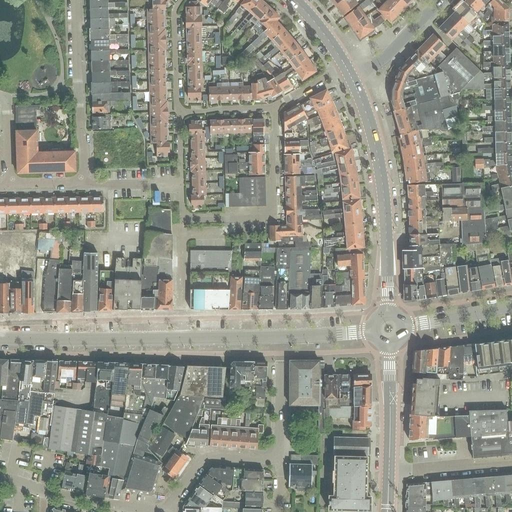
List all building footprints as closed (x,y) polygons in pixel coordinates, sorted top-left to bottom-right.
[(127,8),(127,3),(108,3),(107,0),(90,0),(90,8),(108,8),(127,8)] [(165,2),(166,2),(169,2),(167,0),(153,0),(154,1),(152,1),(152,10),(163,10),(165,10),(165,2)] [(244,9),(249,13),(261,1),(260,0),(245,0),(239,7),(235,13),(239,16),(244,9)] [(343,0),(336,6),(339,10),(339,12),(341,14),(343,14),(344,15),(348,12),(358,4),(354,0),(343,0)] [(366,0),(349,14),(345,17),(347,20),(345,21),(350,28),(366,17),(365,16),(362,11),(372,4),(371,3),(368,0),(366,0)] [(387,18),(390,22),(391,21),(392,23),(397,17),(396,16),(397,14),(398,15),(399,14),(383,0),(376,0),(382,5),(378,10),(387,18)] [(408,7),(400,0),(383,0),(399,14),(400,13),(399,13),(401,11),(402,13),(408,7)] [(466,0),(464,3),(468,6),(477,15),(479,17),(481,19),(484,16),(483,15),(479,11),(484,5),(478,0),(466,0)] [(504,5),(501,2),(500,0),(492,0),(489,3),(493,8),(493,10),(493,13),(494,13),(494,11),(508,11),(508,9),(507,8),(507,6),(505,5),(504,5)] [(249,13),(244,20),(236,29),(240,33),(253,17),(259,22),(271,8),(266,3),(265,4),(261,1),(249,13)] [(186,7),(186,16),(201,16),(201,7),(197,7),(197,2),(189,3),(189,7),(186,7)] [(477,15),(464,3),(463,4),(462,4),(459,6),(459,8),(455,12),(468,25),(468,24),(473,29),(476,26),(471,21),(477,15)] [(219,8),(218,9),(223,13),(227,7),(226,7),(222,4),(219,8)] [(91,19),(108,18),(108,19),(114,19),(127,18),(127,14),(108,15),(108,8),(90,8),(91,19)] [(259,22),(263,26),(258,31),(261,35),(263,32),(266,29),(279,18),(275,14),(276,13),(271,8),(259,22)] [(481,19),(483,22),(491,13),(492,13),(491,12),(489,10),(487,8),(486,10),(487,11),(483,15),(484,16),(481,19)] [(146,10),(147,20),(163,20),(163,10),(152,10),(146,10)] [(494,11),(494,13),(493,13),(493,18),(491,18),(491,22),(493,22),(508,21),(508,19),(509,18),(509,15),(508,14),(508,11),(494,11)] [(446,19),(460,33),(466,39),(469,36),(462,30),(468,25),(455,12),(454,13),(453,12),(450,15),(450,17),(447,20),(446,19)] [(377,27),(381,24),(385,22),(382,17),(380,16),(370,23),(369,22),(372,19),(369,14),(365,16),(366,17),(350,28),(354,34),(356,33),(357,35),(355,36),(358,39),(359,38),(360,39),(360,38),(361,40),(366,37),(365,35),(367,34),(368,35),(374,31),(373,29),(377,27)] [(187,27),(202,27),(201,25),(201,16),(186,16),(186,19),(185,19),(185,27),(187,27)] [(236,19),(233,16),(227,23),(231,26),(236,19)] [(114,25),(114,19),(108,19),(108,18),(91,19),(91,30),(90,30),(108,29),(108,30),(118,30),(118,25),(114,25)] [(439,29),(442,33),(451,41),(456,36),(463,42),(465,39),(466,39),(460,33),(446,19),(446,20),(447,21),(444,24),(442,23),(439,27),(440,28),(439,29)] [(147,24),(147,30),(165,30),(164,30),(163,20),(147,20),(147,24)] [(266,29),(263,32),(252,43),(256,47),(266,36),(271,41),(285,29),(280,24),(279,25),(276,21),(266,29)] [(492,35),(509,35),(508,23),(496,24),(492,26),(492,31),(485,31),(486,36),(492,35)] [(202,39),(202,34),(202,27),(187,27),(188,40),(202,39)] [(109,36),(108,30),(108,29),(90,30),(90,40),(128,39),(128,35),(109,36)] [(274,48),(260,60),(263,63),(280,49),(288,43),(292,40),(289,36),(290,35),(285,29),(271,41),(269,43),(274,48)] [(147,30),(147,40),(163,40),(163,38),(165,38),(165,36),(165,30),(147,30)] [(445,46),(433,35),(432,36),(431,36),(429,38),(429,40),(427,41),(428,42),(426,44),(425,43),(425,44),(442,60),(445,57),(440,52),(445,46)] [(492,35),(492,41),(483,42),(483,47),(492,46),(509,45),(509,35),(492,35)] [(91,41),(92,51),(109,51),(109,45),(128,44),(128,39),(90,40),(90,41),(91,41)] [(188,40),(188,52),(202,52),(202,39),(188,40)] [(465,39),(463,42),(468,47),(471,44),(465,39)] [(147,40),(147,51),(164,51),(165,51),(165,44),(165,43),(163,43),(163,40),(147,40)] [(297,45),(294,42),(293,41),(289,44),(271,60),(271,61),(274,63),(283,56),(287,61),(302,50),(298,44),(297,45)] [(416,52),(428,64),(428,63),(434,58),(439,63),(442,60),(425,44),(425,45),(423,47),(423,46),(421,47),(420,47),(418,50),(418,51),(417,52),(416,52)] [(492,46),(492,52),(483,52),(483,57),(492,57),(509,56),(509,45),(492,46)] [(404,83),(395,80),(394,84),(392,90),(391,90),(392,91),(392,101),(391,101),(394,111),(393,112),(459,93),(462,92),(461,90),(483,90),(483,85),(483,79),(484,75),(456,48),(438,67),(443,72),(428,77),(404,83)] [(92,51),(92,62),(109,61),(109,55),(128,55),(128,50),(109,51),(92,51)] [(292,67),(284,73),(286,77),(308,61),(305,57),(307,56),(302,50),(287,61),(292,67)] [(147,51),(148,61),(165,61),(164,51),(147,51)] [(187,65),(189,64),(202,64),(202,52),(188,52),(187,52),(187,65)] [(428,63),(428,64),(416,52),(407,62),(418,73),(420,71),(423,74),(424,73),(428,77),(443,72),(438,67),(435,70),(434,69),(428,63)] [(492,57),(492,63),(483,63),(483,68),(493,67),(509,67),(509,56),(492,57)] [(228,57),(222,57),(222,66),(232,65),(232,62),(228,57)] [(92,62),(92,73),(110,72),(110,66),(128,65),(128,61),(109,61),(92,62)] [(148,61),(148,71),(165,71),(165,61),(148,61)] [(312,64),(311,65),(308,61),(286,77),(289,82),(292,86),(296,83),(293,78),(297,74),(299,77),(301,81),(315,72),(314,70),(316,69),(312,64)] [(404,83),(428,77),(424,73),(423,74),(420,71),(418,73),(407,62),(398,70),(399,71),(395,80),(404,83)] [(280,88),(282,92),(286,90),(287,90),(290,89),(290,87),(292,86),(289,82),(286,77),(284,73),(284,72),(283,73),(279,70),(275,73),(266,63),(263,66),(271,76),(274,78),(280,88)] [(189,64),(189,77),(203,76),(202,64),(189,64)] [(493,79),(493,78),(510,77),(509,67),(493,67),(493,73),(483,74),(484,75),(483,79),(493,79)] [(110,76),(128,76),(129,76),(129,71),(110,72),(92,73),(93,83),(92,83),(110,82),(110,76)] [(148,71),(148,74),(148,82),(165,82),(165,71),(148,71)] [(251,87),(251,95),(251,100),(253,100),(254,101),(258,101),(259,99),(261,99),(260,98),(266,97),(259,74),(256,75),(256,84),(251,84),(251,87)] [(280,93),(278,89),(272,79),(268,82),(262,74),(259,74),(266,97),(271,95),(272,98),(274,97),(275,97),(279,95),(279,94),(280,93)] [(189,77),(189,89),(200,89),(203,89),(203,76),(189,77)] [(493,89),(510,88),(510,77),(493,78),(493,79),(493,84),(483,85),(483,90),(487,89),(493,89)] [(129,82),(110,82),(92,83),(92,87),(91,88),(91,92),(92,93),(92,94),(92,95),(93,102),(92,102),(117,101),(123,101),(123,93),(117,93),(117,87),(130,87),(129,82)] [(149,88),(149,92),(165,92),(165,82),(148,82),(149,88)] [(241,100),(240,83),(237,83),(238,87),(230,87),(230,100),(241,100)] [(251,100),(251,95),(251,87),(243,87),(243,83),(240,83),(241,100),(251,100)] [(208,88),(209,96),(209,101),(220,101),(219,84),(216,84),(216,87),(208,88)] [(222,84),(219,84),(220,101),(230,100),(230,87),(222,87),(222,84)] [(493,100),(510,99),(510,88),(493,89),(487,89),(487,100),(493,100)] [(199,101),(201,101),(201,96),(200,89),(189,89),(187,89),(188,98),(190,98),(190,102),(196,101),(196,102),(199,102),(199,101)] [(310,99),(315,110),(316,110),(331,103),(326,91),(316,96),(315,96),(312,97),(311,98),(310,99)] [(149,92),(149,102),(167,102),(166,102),(165,92),(149,92)] [(459,93),(393,112),(393,113),(395,112),(395,115),(394,115),(394,116),(395,116),(398,124),(442,111),(441,108),(451,105),(452,108),(461,105),(462,101),(459,93)] [(302,109),(305,114),(315,110),(310,99),(300,105),(302,109)] [(494,111),(494,110),(511,110),(510,99),(493,100),(494,106),(485,107),(485,104),(481,105),(482,111),(494,111)] [(117,101),(92,102),(92,107),(91,108),(91,110),(92,111),(92,113),(109,113),(109,107),(117,107),(117,101)] [(149,109),(149,112),(165,112),(165,110),(167,110),(167,108),(167,102),(149,102),(149,109)] [(319,116),(318,116),(312,119),(313,123),(336,113),(334,109),(334,107),(333,104),(332,104),(331,103),(316,110),(319,116)] [(306,116),(305,114),(302,109),(300,105),(299,106),(297,105),(295,107),(294,108),(292,110),(293,112),(293,118),(297,125),(295,126),(299,132),(302,130),(299,123),(304,121),(308,119),(306,116)] [(16,106),(16,107),(16,110),(16,111),(16,114),(16,115),(16,116),(16,119),(35,118),(35,106),(34,106),(33,106),(28,106),(27,106),(22,106),(21,106),(16,107),(16,106)] [(284,140),(289,140),(299,139),(299,132),(295,126),(297,125),(293,118),(293,112),(292,110),(288,112),(287,111),(284,113),(284,114),(283,115),(284,131),(284,140)] [(494,110),(494,111),(494,117),(487,117),(487,121),(494,121),(511,121),(511,110),(494,110)] [(443,115),(442,111),(398,124),(400,131),(399,131),(399,132),(400,132),(401,134),(400,134),(400,135),(418,131),(418,130),(420,130),(448,130),(457,127),(453,112),(443,115)] [(149,113),(150,123),(166,123),(167,123),(167,116),(168,116),(167,115),(165,115),(165,112),(149,112),(149,113)] [(322,124),(324,131),(340,125),(340,123),(340,122),(339,119),(338,118),(336,113),(313,123),(315,126),(322,124)] [(93,130),(98,130),(106,130),(106,129),(109,129),(109,120),(109,115),(104,115),(104,117),(92,117),(93,130)] [(36,131),(35,118),(16,119),(16,123),(16,127),(16,128),(16,131),(36,131)] [(252,133),(253,145),(264,145),(264,139),(261,139),(260,136),(264,136),(263,119),(262,119),(261,118),(258,118),(258,119),(252,120),(252,125),(252,133)] [(221,138),(223,138),(223,134),(231,134),(231,120),(220,121),(221,138)] [(231,120),(231,134),(231,138),(233,138),(233,134),(239,134),(239,137),(242,137),(241,120),(231,120)] [(252,133),(252,125),(252,120),(241,120),(242,137),(244,137),(244,133),(252,133)] [(202,133),(201,126),(201,121),(199,121),(197,121),(190,122),(190,125),(188,125),(189,134),(191,134),(204,134),(204,133),(202,133)] [(210,127),(210,133),(210,135),(218,134),(218,138),(221,138),(220,121),(209,121),(210,127)] [(482,132),(494,132),(511,131),(511,121),(494,121),(494,128),(482,128),(482,132)] [(166,123),(150,123),(150,133),(167,133),(166,123)] [(340,125),(324,131),(326,138),(319,140),(320,144),(344,136),(342,131),(343,130),(342,127),(340,126),(340,125)] [(431,141),(430,137),(423,138),(420,130),(418,130),(418,131),(400,135),(399,135),(400,136),(399,137),(401,146),(400,146),(400,148),(423,143),(431,141)] [(17,174),(42,173),(75,172),(75,152),(58,152),(58,149),(57,149),(52,149),(51,149),(51,152),(37,153),(37,131),(36,131),(16,131),(17,174)] [(494,143),(511,142),(511,131),(494,132),(494,138),(484,138),(484,143),(494,143)] [(167,143),(167,133),(150,133),(150,144),(156,144),(169,143),(167,143)] [(191,134),(191,147),(205,147),(204,134),(191,134)] [(331,153),(342,149),(347,148),(347,146),(347,145),(347,142),(345,141),(344,136),(320,144),(322,148),(329,146),(331,153)] [(94,165),(135,164),(135,160),(145,160),(144,141),(93,143),(94,165)] [(289,153),(300,152),(300,141),(284,142),(284,146),(283,147),(283,150),(284,151),(284,153),(289,153)] [(405,159),(426,156),(424,147),(432,145),(431,141),(423,143),(400,148),(401,149),(403,159),(404,158),(405,159)] [(511,153),(511,142),(494,143),(495,148),(477,149),(477,154),(495,154),(495,153),(511,153)] [(156,144),(156,152),(156,157),(158,157),(161,157),(167,156),(167,152),(169,152),(169,143),(156,144)] [(253,145),(253,153),(248,153),(248,163),(255,163),(255,165),(265,165),(264,159),(265,158),(265,155),(264,154),(264,153),(264,145),(253,145)] [(205,159),(205,156),(205,147),(191,147),(191,159),(205,159)] [(350,149),(347,150),(346,150),(334,154),(336,161),(328,163),(329,167),(353,161),(352,156),(353,155),(352,152),(351,151),(350,149)] [(495,166),(511,164),(511,153),(495,153),(495,154),(495,160),(483,160),(483,167),(495,166)] [(237,155),(232,155),(224,155),(225,174),(237,174),(237,155)] [(307,158),(307,160),(299,160),(299,155),(284,155),(284,156),(283,157),(283,160),(285,160),(285,165),(313,163),(311,158),(307,158)] [(427,164),(426,156),(405,159),(405,160),(404,160),(405,170),(404,170),(405,172),(428,168),(436,167),(435,163),(427,164)] [(191,172),(192,172),(205,171),(205,162),(205,159),(191,159),(190,159),(191,172)] [(483,160),(474,160),(475,170),(483,169),(483,167),(483,160)] [(322,173),(337,170),(339,177),(356,173),(355,172),(356,171),(356,168),(354,167),(353,161),(329,167),(321,169),(322,173)] [(245,163),(238,163),(238,170),(247,170),(247,168),(248,168),(248,176),(265,175),(265,174),(266,172),(265,170),(265,165),(255,165),(255,163),(248,163),(245,163)] [(284,173),(285,174),(285,175),(300,174),(316,174),(313,163),(285,165),(285,169),(284,170),(284,173)] [(491,180),(492,179),(498,178),(511,175),(511,164),(495,166),(497,174),(490,175),(491,180)] [(408,184),(413,183),(429,181),(428,173),(436,172),(436,168),(436,167),(428,168),(405,172),(405,173),(407,183),(408,183),(408,184)] [(460,168),(452,168),(452,182),(460,182),(460,168)] [(205,171),(192,172),(192,184),(206,183),(205,171)] [(340,184),(331,185),(325,186),(325,189),(357,186),(357,180),(358,179),(357,176),(356,175),(356,173),(339,177),(340,184)] [(511,175),(498,178),(499,184),(490,186),(491,191),(500,189),(500,188),(511,185),(511,175)] [(315,176),(285,177),(285,187),(301,186),(305,186),(305,182),(315,182),(315,176)] [(265,177),(239,178),(239,194),(239,207),(266,206),(265,206),(265,201),(266,201),(266,200),(265,200),(265,195),(265,194),(265,190),(265,189),(265,184),(265,183),(265,178),(265,177)] [(192,184),(193,196),(206,196),(206,188),(206,183),(192,184)] [(483,183),(441,185),(442,222),(461,221),(462,245),(462,246),(465,246),(465,245),(474,244),(486,243),(486,242),(485,225),(485,220),(485,214),(484,209),(484,208),(483,183)] [(437,196),(437,184),(412,185),(407,185),(408,197),(437,196)] [(500,189),(502,194),(503,199),(511,197),(511,185),(500,188),(500,189)] [(316,191),(306,191),(306,192),(301,192),(301,186),(285,187),(286,196),(316,196),(316,191)] [(342,199),(354,198),(359,198),(358,196),(359,195),(359,192),(358,191),(357,186),(325,189),(323,190),(324,195),(341,192),(342,199)] [(239,207),(239,194),(228,194),(229,207),(233,207),(238,207),(239,207)] [(204,208),(204,203),(203,199),(203,197),(206,197),(206,196),(193,196),(191,196),(191,205),(193,205),(193,209),(199,208),(199,209),(202,209),(202,208),(204,208)] [(286,206),(302,206),(302,201),(317,201),(316,196),(286,196),(286,206)] [(437,196),(408,197),(409,203),(407,204),(407,207),(409,208),(409,209),(425,209),(425,201),(437,200),(437,196)] [(78,198),(79,213),(91,212),(90,197),(78,198)] [(103,197),(90,197),(91,212),(103,212),(103,197)] [(511,197),(503,199),(504,205),(498,206),(498,205),(484,208),(484,209),(485,214),(488,213),(505,210),(511,208),(511,197)] [(30,199),(31,213),(43,213),(42,198),(30,199)] [(54,198),(42,198),(43,213),(55,213),(54,198)] [(66,198),(54,198),(55,213),(67,213),(66,198)] [(78,198),(66,198),(67,213),(79,213),(78,198)] [(6,199),(7,214),(19,214),(18,199),(6,199)] [(30,199),(18,199),(19,214),(31,213),(30,199)] [(359,201),(359,200),(354,200),(342,202),(342,209),(328,211),(323,211),(323,216),(334,215),(360,212),(359,207),(360,205),(360,203),(359,201)] [(286,206),(286,216),(318,215),(318,210),(302,210),(302,206),(286,206)] [(506,215),(491,218),(485,220),(485,225),(496,222),(507,220),(511,218),(511,208),(505,210),(506,215)] [(146,234),(171,235),(171,226),(171,210),(170,210),(150,209),(149,219),(149,224),(147,224),(146,234)] [(438,221),(438,219),(433,219),(433,217),(425,217),(425,209),(409,209),(409,211),(408,211),(408,217),(409,216),(409,222),(438,221)] [(343,218),(344,226),(361,224),(361,222),(362,221),(361,218),(360,217),(360,212),(334,215),(335,219),(343,218)] [(302,225),(302,221),(321,220),(321,215),(318,215),(286,216),(286,226),(302,225)] [(510,231),(511,230),(511,218),(507,220),(508,226),(498,228),(496,222),(485,225),(486,242),(505,238),(511,237),(510,231)] [(438,221),(409,222),(410,228),(408,228),(408,233),(410,233),(410,235),(415,235),(426,235),(425,226),(439,226),(438,221)] [(344,226),(344,233),(336,234),(336,238),(362,236),(361,230),(362,229),(362,226),(361,225),(361,224),(344,226)] [(280,226),(279,237),(281,236),(282,243),(289,243),(289,242),(295,242),(303,242),(303,234),(303,230),(302,229),(302,225),(286,226),(280,226)] [(282,246),(282,243),(281,236),(279,237),(280,226),(269,226),(270,231),(270,242),(277,241),(278,244),(278,243),(278,246),(282,246)] [(59,269),(60,243),(61,233),(56,233),(52,252),(51,260),(49,260),(45,279),(43,313),(56,313),(59,269)] [(140,310),(153,310),(156,310),(158,280),(172,280),(172,259),(172,235),(171,235),(146,234),(144,257),(143,275),(141,275),(141,281),(140,310)] [(415,235),(410,235),(410,246),(421,246),(421,245),(434,244),(436,244),(439,244),(438,234),(426,235),(415,235)] [(345,242),(346,249),(362,248),(363,248),(363,246),(364,245),(364,242),(362,241),(362,236),(336,238),(337,242),(345,242)] [(491,288),(495,287),(492,274),(493,274),(491,267),(490,260),(487,243),(486,243),(474,244),(475,251),(477,267),(482,290),(483,289),(491,288)] [(261,250),(261,246),(261,244),(245,244),(244,249),(244,250),(243,261),(257,261),(260,261),(261,250)] [(436,250),(436,244),(434,244),(421,245),(421,246),(410,246),(403,246),(403,247),(406,247),(407,251),(403,251),(404,269),(416,269),(418,266),(422,266),(432,265),(432,264),(437,263),(436,250)] [(422,268),(423,276),(432,275),(434,274),(435,274),(445,273),(447,296),(458,294),(455,267),(454,249),(454,245),(454,244),(441,244),(439,244),(436,244),(436,250),(437,263),(432,264),(432,265),(422,266),(422,268)] [(302,309),(302,295),(309,295),(310,274),(310,270),(310,248),(295,248),(290,248),(290,249),(289,268),(288,295),(291,295),(290,307),(290,309),(300,310),(302,309)] [(346,249),(334,250),(335,256),(336,256),(348,255),(363,254),(362,248),(346,249)] [(289,268),(290,249),(276,249),(275,267),(277,269),(275,309),(275,310),(288,309),(288,307),(288,295),(289,268)] [(232,251),(190,251),(190,310),(228,310),(232,251)] [(82,281),(82,294),(83,294),(83,312),(96,311),(97,297),(97,254),(84,253),(83,277),(82,281)] [(336,256),(337,267),(349,266),(349,275),(351,278),(352,306),(365,305),(363,254),(336,256)] [(113,311),(118,310),(126,310),(131,310),(131,309),(139,309),(139,310),(140,310),(141,281),(141,275),(142,259),(132,258),(132,267),(125,267),(125,258),(115,258),(113,311)] [(492,274),(495,287),(495,288),(504,286),(499,262),(499,259),(495,259),(490,260),(491,267),(493,274),(492,274)] [(511,285),(511,280),(508,260),(499,262),(504,286),(511,285)] [(467,269),(466,265),(455,267),(458,294),(470,292),(467,269)] [(416,289),(416,286),(424,285),(424,284),(423,276),(422,268),(422,266),(418,266),(416,269),(404,269),(404,290),(404,291),(405,298),(404,298),(404,299),(405,299),(406,300),(406,301),(407,301),(413,300),(413,301),(413,300),(416,300),(416,289)] [(228,310),(240,310),(242,277),(235,277),(236,267),(231,267),(228,310)] [(274,267),(260,267),(260,280),(259,293),(258,310),(272,310),(273,296),(273,287),(274,267)] [(482,290),(477,267),(467,269),(470,292),(471,292),(470,288),(472,288),(473,290),(474,291),(482,290)] [(0,269),(0,313),(9,313),(9,289),(9,283),(4,284),(4,269),(0,269)] [(70,313),(70,312),(70,301),(72,269),(59,269),(56,313),(70,313)] [(258,310),(259,293),(260,280),(259,280),(260,271),(245,270),(244,280),(243,293),(243,292),(243,293),(242,310),(258,310)] [(322,308),(335,307),(335,286),(335,285),(327,285),(327,270),(322,270),(322,285),(322,308)] [(99,271),(99,297),(98,311),(111,311),(112,299),(111,299),(111,295),(112,295),(113,277),(113,271),(99,271)] [(22,282),(22,313),(33,313),(33,272),(22,272),(21,282),(22,282)] [(438,297),(447,296),(445,273),(435,274),(437,292),(438,297)] [(320,308),(321,274),(310,274),(309,295),(309,309),(320,308)] [(423,276),(424,284),(424,285),(424,289),(425,299),(436,297),(435,282),(434,274),(432,275),(423,276)] [(350,306),(349,279),(348,279),(343,279),(344,286),(335,286),(335,307),(350,306)] [(172,280),(158,280),(156,310),(169,310),(169,309),(170,308),(171,307),(172,307),(172,280)] [(74,281),(73,294),(72,294),(71,313),(83,312),(83,294),(82,294),(82,281),(74,281)] [(21,282),(9,282),(9,283),(9,289),(9,313),(22,313),(22,282),(21,282)] [(416,289),(416,300),(425,299),(424,289),(416,289)] [(511,339),(474,344),(477,366),(477,367),(511,362),(511,339)] [(473,364),(474,344),(463,346),(463,357),(462,357),(463,367),(462,376),(467,376),(467,365),(473,364)] [(451,347),(450,347),(449,376),(450,376),(450,379),(462,379),(462,376),(463,367),(462,357),(463,357),(463,346),(462,346),(457,346),(456,346),(456,347),(451,347)] [(438,349),(436,368),(447,367),(448,347),(438,349)] [(436,374),(436,368),(438,349),(426,350),(425,373),(436,374)] [(413,363),(413,372),(424,373),(425,373),(426,350),(416,351),(414,353),(413,363)] [(16,412),(22,361),(11,360),(11,361),(8,361),(6,386),(0,385),(0,439),(12,441),(15,423),(16,412)] [(25,425),(26,424),(33,366),(33,361),(22,361),(16,412),(15,423),(25,425)] [(42,399),(43,393),(47,361),(33,361),(33,366),(26,424),(33,425),(34,416),(40,417),(42,399)] [(57,362),(47,361),(43,393),(42,399),(53,399),(54,388),(55,382),(57,362)] [(289,403),(289,405),(294,405),(318,406),(318,421),(318,430),(318,434),(329,434),(330,423),(329,418),(329,410),(324,409),(324,380),(324,375),(324,361),(323,361),(320,361),(319,361),(317,361),(291,361),(289,361),(289,363),(289,374),(289,376),(289,391),(289,393),(289,403)] [(77,362),(59,362),(58,380),(75,380),(77,362)] [(79,362),(77,378),(86,379),(86,382),(91,382),(96,382),(97,382),(97,380),(96,380),(97,368),(98,367),(98,363),(93,363),(79,362)] [(244,381),(244,362),(235,362),(234,362),(231,363),(230,365),(230,366),(230,368),(229,392),(239,392),(239,384),(244,384),(244,381)] [(263,414),(263,407),(265,387),(256,386),(257,381),(254,381),(254,363),(245,362),(244,362),(244,381),(245,381),(245,387),(249,387),(249,392),(255,396),(254,413),(263,414)] [(114,369),(114,364),(104,363),(104,364),(99,363),(98,363),(98,367),(97,368),(96,380),(97,380),(97,382),(96,382),(95,389),(111,389),(112,389),(112,382),(114,369)] [(266,381),(266,368),(266,363),(254,363),(254,381),(257,381),(256,386),(265,387),(266,387),(266,382),(266,381)] [(125,406),(127,385),(129,364),(127,364),(127,365),(116,364),(114,364),(114,369),(112,382),(112,389),(111,389),(110,404),(125,406)] [(142,365),(129,364),(127,385),(125,406),(125,411),(139,413),(142,413),(144,406),(145,397),(145,394),(140,394),(141,378),(142,370),(142,365)] [(141,378),(140,394),(145,394),(145,397),(146,397),(154,398),(165,399),(167,380),(168,366),(156,365),(156,370),(155,379),(141,378)] [(141,378),(155,379),(156,370),(156,365),(142,365),(142,370),(141,378)] [(199,408),(226,410),(227,398),(224,397),(225,373),(225,368),(221,367),(221,368),(216,368),(216,367),(209,367),(209,368),(203,368),(204,367),(196,366),(196,367),(191,367),(191,366),(187,366),(187,367),(180,396),(178,398),(163,423),(174,432),(187,439),(199,408)] [(178,367),(168,366),(168,371),(167,380),(165,399),(173,400),(178,389),(183,368),(183,367),(178,367)] [(413,372),(413,373),(416,373),(416,379),(415,379),(415,384),(412,384),(411,396),(411,399),(410,403),(410,415),(433,417),(434,405),(434,401),(435,397),(436,386),(439,386),(439,380),(424,379),(424,373),(413,372)] [(325,409),(328,409),(329,410),(329,418),(340,418),(340,407),(339,407),(339,406),(339,403),(339,399),(339,392),(339,381),(336,381),(336,375),(324,375),(324,380),(324,399),(325,400),(325,409)] [(350,375),(339,375),(339,381),(339,392),(350,392),(350,375)] [(353,375),(353,387),(371,386),(371,385),(371,384),(371,383),(371,377),(369,375),(362,375),(362,376),(360,376),(359,375),(353,375)] [(370,406),(371,386),(353,387),(353,398),(353,405),(353,406),(365,406),(370,406)] [(79,408),(81,393),(69,392),(61,391),(59,403),(59,404),(71,406),(79,408)] [(83,422),(80,443),(99,445),(106,400),(92,398),(88,422),(83,422)] [(57,403),(50,449),(65,451),(71,406),(59,404),(59,403),(57,403)] [(118,443),(119,444),(123,420),(125,411),(125,406),(110,404),(109,408),(108,408),(107,414),(103,441),(118,443)] [(164,406),(159,414),(163,415),(168,409),(168,408),(164,406)] [(365,427),(370,427),(370,416),(369,416),(369,414),(370,414),(370,406),(365,406),(351,407),(351,421),(352,421),(352,430),(365,430),(365,427)] [(144,423),(137,441),(146,444),(154,429),(163,415),(159,414),(149,410),(148,414),(144,423)] [(508,431),(507,421),(506,410),(468,411),(468,415),(469,415),(470,436),(471,441),(472,457),(472,459),(476,458),(511,455),(511,434),(511,431),(508,431)] [(108,498),(119,500),(122,490),(124,480),(132,454),(137,441),(144,423),(148,414),(144,413),(142,413),(139,413),(125,411),(123,420),(119,444),(117,456),(113,477),(112,477),(112,478),(109,493),(108,498)] [(433,438),(433,440),(470,436),(469,415),(468,415),(451,416),(435,417),(433,417),(410,415),(409,427),(409,437),(409,439),(409,440),(422,439),(424,439),(433,438)] [(45,431),(47,418),(40,418),(39,430),(45,431)] [(195,445),(198,445),(200,429),(201,429),(201,422),(202,418),(199,424),(199,429),(192,428),(186,444),(187,445),(187,447),(195,448),(195,445)] [(208,446),(209,425),(204,425),(204,418),(202,418),(201,422),(201,429),(200,429),(198,445),(208,446)] [(219,447),(221,426),(222,418),(218,418),(217,425),(211,425),(209,446),(219,447)] [(228,448),(230,426),(231,419),(227,419),(226,426),(221,426),(219,447),(228,448)] [(230,426),(228,448),(237,448),(239,427),(240,420),(236,419),(235,427),(230,426)] [(239,427),(237,448),(247,449),(249,428),(249,420),(245,420),(245,427),(239,427)] [(249,428),(247,449),(257,450),(257,433),(262,433),(263,425),(258,425),(257,428),(249,428)] [(148,449),(162,457),(175,435),(161,427),(150,446),(148,449)] [(43,437),(43,435),(31,433),(30,444),(41,446),(43,437)] [(41,446),(42,446),(41,448),(49,449),(50,438),(43,437),(41,446)] [(367,439),(335,438),(334,454),(336,454),(336,456),(334,456),(334,472),(333,472),(333,473),(336,474),(336,479),(333,480),(333,481),(334,481),(333,496),(329,496),(328,510),(348,510),(349,510),(350,510),(370,511),(370,497),(365,497),(366,482),(369,482),(370,473),(366,472),(366,457),(366,455),(367,455),(367,439)] [(108,476),(112,477),(113,477),(117,456),(119,444),(118,443),(102,441),(100,454),(101,454),(99,466),(90,465),(88,476),(85,494),(85,495),(104,498),(105,493),(108,476)] [(124,480),(122,490),(152,495),(162,463),(145,458),(148,449),(150,446),(146,444),(137,441),(132,454),(124,480)] [(172,456),(169,460),(162,470),(168,474),(164,480),(169,484),(170,483),(181,468),(188,458),(187,457),(187,458),(176,450),(172,446),(167,452),(172,456)] [(101,454),(100,454),(100,457),(88,455),(86,464),(90,465),(99,466),(101,454)] [(289,486),(289,487),(290,487),(290,486),(297,487),(297,491),(306,491),(306,487),(311,487),(311,482),(311,477),(314,477),(314,472),(312,472),(312,464),(317,464),(318,456),(301,455),(291,455),(290,455),(290,457),(290,458),(291,458),(291,462),(290,462),(290,464),(289,464),(289,465),(290,465),(289,473),(289,474),(289,476),(289,478),(289,486)] [(77,474),(73,491),(73,492),(74,492),(74,491),(77,492),(77,493),(85,494),(88,476),(81,475),(83,466),(79,465),(77,474)] [(208,470),(206,474),(210,477),(221,485),(222,467),(216,467),(214,467),(212,467),(212,468),(209,470),(208,471),(208,470)] [(225,485),(232,486),(233,478),(233,473),(234,468),(222,467),(221,485),(225,488),(225,485)] [(73,492),(73,491),(77,474),(72,473),(73,470),(71,469),(65,468),(61,489),(73,491),(73,492)] [(262,477),(263,477),(263,470),(234,468),(233,473),(233,478),(241,479),(263,480),(263,479),(262,479),(262,477)] [(226,496),(229,492),(225,488),(221,485),(210,477),(206,474),(205,475),(206,475),(205,477),(204,476),(199,484),(216,496),(220,489),(225,493),(223,495),(226,496)] [(493,477),(495,495),(496,508),(503,508),(503,503),(500,503),(500,497),(499,497),(499,495),(505,495),(504,476),(496,477),(494,478),(494,477),(493,477)] [(486,507),(488,506),(490,506),(489,496),(495,495),(493,477),(485,478),(483,479),(483,478),(484,496),(485,496),(486,507)] [(484,496),(483,478),(475,479),(473,479),(474,497),(475,508),(480,507),(480,498),(478,499),(478,497),(484,496)] [(262,488),(263,489),(263,480),(241,479),(241,486),(238,486),(238,490),(241,491),(244,491),(262,491),(262,488)] [(474,497),(473,479),(464,480),(465,480),(462,480),(464,498),(465,505),(469,504),(468,498),(474,497)] [(464,498),(462,480),(454,481),(452,481),(454,508),(459,508),(458,498),(464,498)] [(452,481),(444,482),(442,482),(441,482),(443,500),(443,505),(444,508),(454,508),(454,504),(448,504),(448,499),(453,499),(452,481)] [(431,483),(432,497),(432,501),(432,505),(432,508),(432,509),(444,508),(443,505),(438,505),(437,500),(443,500),(441,482),(433,482),(433,483),(431,483)] [(425,496),(432,497),(431,483),(426,483),(407,485),(406,496),(425,496)] [(223,501),(216,496),(199,484),(198,486),(193,492),(208,503),(212,498),(214,499),(213,499),(220,505),(223,502),(223,501)] [(245,491),(245,502),(223,502),(220,505),(222,506),(222,508),(232,508),(242,509),(244,509),(245,507),(262,508),(262,492),(245,491)] [(208,503),(193,492),(188,499),(189,499),(187,501),(183,507),(205,507),(208,503)] [(432,505),(425,505),(425,496),(406,496),(405,507),(425,508),(432,508),(432,505)]
